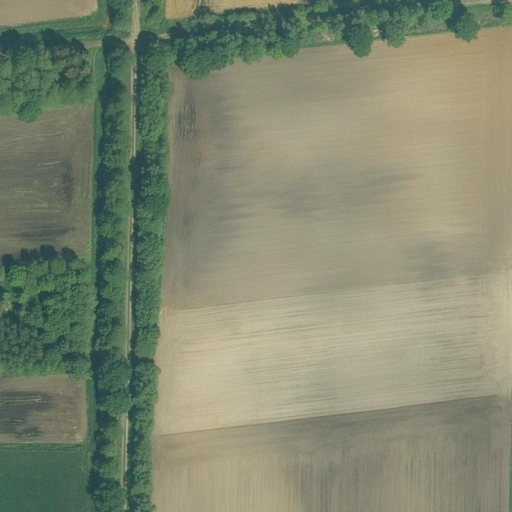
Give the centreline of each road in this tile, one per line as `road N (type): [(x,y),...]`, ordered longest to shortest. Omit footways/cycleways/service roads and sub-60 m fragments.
road 1 (track): [(133,40),(122,511)]
road 2 (track): [(0,53),(431,0)]
